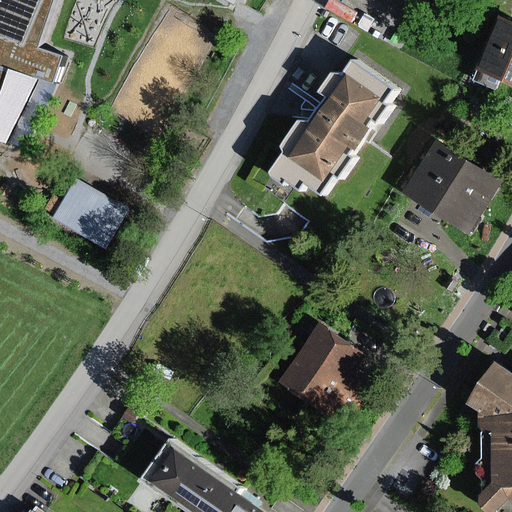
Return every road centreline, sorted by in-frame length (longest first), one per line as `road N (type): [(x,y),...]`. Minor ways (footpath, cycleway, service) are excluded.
road 1 (residential): [(307,0),(137,298),(0,493)]
road 2 (residential): [(511,256),(341,511)]
